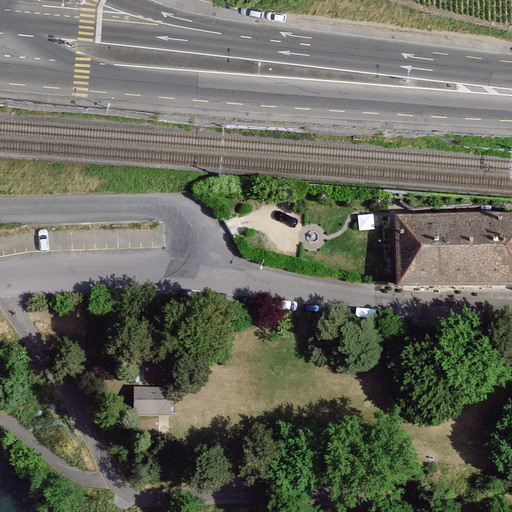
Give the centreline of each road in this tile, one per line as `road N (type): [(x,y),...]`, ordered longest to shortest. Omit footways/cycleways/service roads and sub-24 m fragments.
road 1 (residential): [(202,275),(511,315)]
road 2 (primary): [(0,43),(265,67)]
road 3 (primary): [(265,67),(511,92)]
road 4 (unclassified): [(0,210),(157,209),(180,218),(198,243),(202,275)]
road 5 (residential): [(0,276),(150,266),(202,275)]
road 6 (secondary): [(265,67),(183,20),(126,0)]
